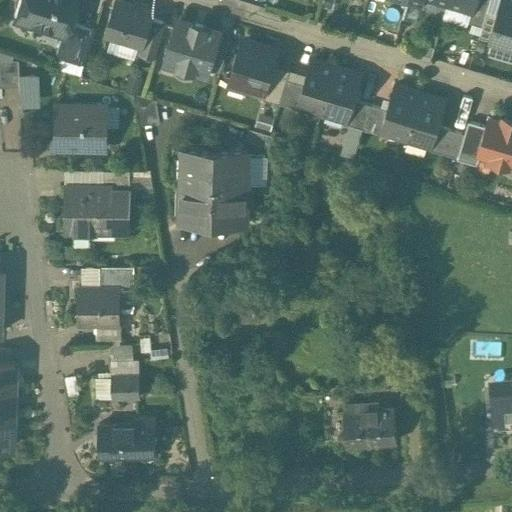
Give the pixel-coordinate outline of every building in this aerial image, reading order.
[(74,0),(21,0),(16,18),(63,32),(65,33),(69,20),(74,0)] [(153,9),(123,0),(116,0),(107,32),(142,43),(143,44),(151,17),(153,9)] [(448,0),(426,0),(429,6),(437,8),(444,4),(445,0),(448,1),(448,0)] [(448,0),(448,1),(472,9),(473,9),(476,0),(448,0)] [(490,0),(476,0),(473,9),(472,9),(469,20),(483,24),(488,9),(490,0)] [(511,0),(502,0),(499,12),(491,39),(511,45),(511,0)] [(499,12),(488,9),(483,24),(480,35),(491,39),(499,12)] [(166,21),(151,17),(143,44),(142,43),(139,51),(156,56),(166,21)] [(218,29),(180,18),(167,61),(177,64),(175,70),(179,73),(183,75),(189,77),(194,76),(196,69),(206,72),(208,64),(215,40),(218,29)] [(95,27),(69,20),(65,33),(63,32),(57,52),(85,60),(95,27)] [(277,48),(243,38),(231,79),(263,89),(264,89),(272,63),(277,48)] [(215,40),(208,64),(221,67),(228,43),(215,40)] [(304,83),(298,103),(299,104),(323,111),(337,65),(312,57),(304,83)] [(17,58),(0,58),(0,85),(19,85),(17,58)] [(290,69),(272,63),(264,89),(263,89),(261,96),(280,102),(287,77),(290,69)] [(362,72),(337,65),(323,111),(347,118),(348,118),(354,98),(362,72)] [(21,103),(41,103),(41,70),(21,70),(21,103)] [(304,83),(287,77),(280,102),(298,107),(299,104),(298,103),(304,83)] [(388,108),(381,129),(382,129),(406,136),(420,90),(395,83),(388,108)] [(445,98),(420,90),(406,136),(430,144),(431,144),(438,123),(445,98)] [(156,98),(137,92),(143,124),(160,121),(156,98)] [(371,103),(354,98),(348,118),(347,118),(346,122),(363,127),(371,103)] [(388,108),(371,103),(363,127),(381,133),(382,129),(381,129),(388,108)] [(106,105),(59,104),(58,124),(54,124),(54,142),(63,143),(63,140),(71,140),(71,147),(106,147),(106,105)] [(503,119),(491,116),(488,124),(480,151),(481,151),(492,155),(491,159),(510,164),(511,160),(511,117),(504,115),(503,119)] [(465,132),(459,153),(479,159),(481,151),(480,151),(488,124),(469,119),(465,132)] [(465,132),(438,123),(431,144),(430,144),(429,147),(458,156),(459,153),(465,132)] [(272,134),(249,127),(245,138),(275,147),(272,134)] [(248,147),(184,146),(182,218),(246,220),(248,147)] [(130,169),(104,169),(104,185),(112,185),(112,190),(130,191),(130,169)] [(104,185),(67,184),(66,230),(130,230),(130,191),(112,190),(112,185),(104,185)] [(319,244),(292,247),(296,273),(296,274),(297,274),(321,271),(319,244)] [(134,265),(101,265),(101,266),(107,266),(107,278),(112,278),(112,285),(121,285),(121,286),(135,286),(134,265)] [(296,273),(265,278),(270,313),(302,308),(297,274),(296,274),(296,273)] [(265,278),(233,283),(238,318),(270,313),(265,278)] [(112,285),(79,285),(79,323),(121,323),(121,306),(121,286),(121,285),(112,285)] [(135,286),(121,286),(121,306),(135,306),(135,286)] [(133,344),(110,345),(111,361),(134,360),(133,344)] [(10,347),(0,346),(0,360),(10,361),(10,347)] [(0,360),(0,389),(13,390),(14,361),(0,360)] [(134,360),(111,361),(112,374),(140,373),(139,360),(134,360)] [(140,373),(112,374),(113,398),(141,397),(140,373)] [(13,390),(0,389),(0,417),(12,418),(13,390)] [(511,391),(485,394),(487,421),(493,420),(494,435),(506,434),(506,436),(511,435),(511,391)] [(395,405),(344,409),(347,444),(398,440),(395,405)] [(155,416),(135,416),(136,423),(99,424),(100,455),(141,455),(156,455),(155,416)] [(12,418),(0,417),(0,445),(11,446),(12,418)]
